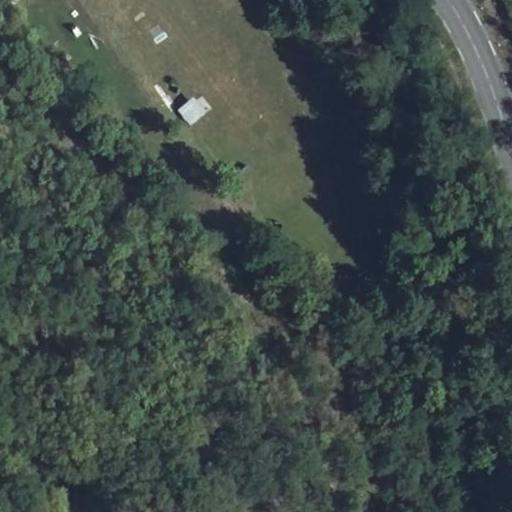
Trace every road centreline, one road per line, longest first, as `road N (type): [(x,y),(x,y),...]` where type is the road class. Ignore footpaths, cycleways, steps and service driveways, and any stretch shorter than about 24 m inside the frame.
road 1 (track): [(234,289),(300,325),(329,353),(381,511)]
road 2 (secondary): [(511,151),(494,93),(448,0)]
